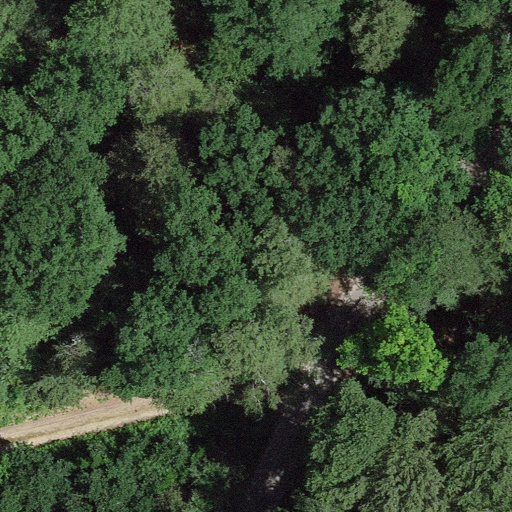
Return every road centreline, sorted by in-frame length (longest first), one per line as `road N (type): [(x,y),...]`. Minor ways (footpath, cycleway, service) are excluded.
road 1 (unclassified): [(511,148),(426,207),(370,288),(256,511)]
road 2 (track): [(327,370),(76,431),(0,440)]
road 3 (track): [(327,370),(511,305)]
